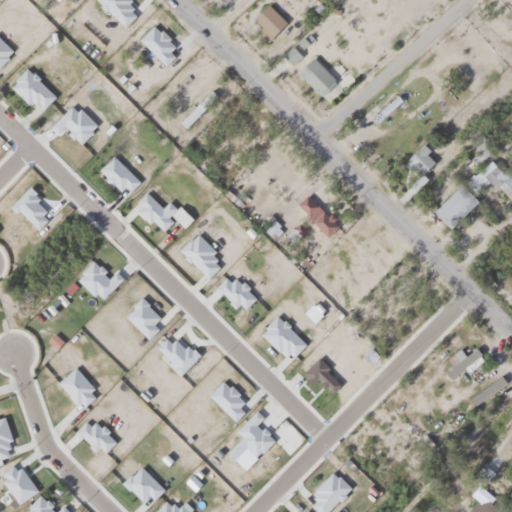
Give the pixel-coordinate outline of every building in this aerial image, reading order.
[(255,28),(266,38),(285,19),(265,0),(251,14),(260,23),(255,28)] [(317,91),(332,75),(310,53),(294,68),(317,91)] [(178,117),(184,123),(215,93),(209,87),(178,117)] [(379,107),(383,111),(398,96),(394,92),(379,107)] [(418,171),(433,158),(424,149),(427,146),(422,139),(404,156),(418,171)] [(431,208),(448,225),(492,182),(511,202),(511,169),(492,149),(431,208)] [(324,233),(336,222),(305,192),(294,203),(324,233)] [(467,511),(497,511),(497,489),(467,489),(467,511)]
